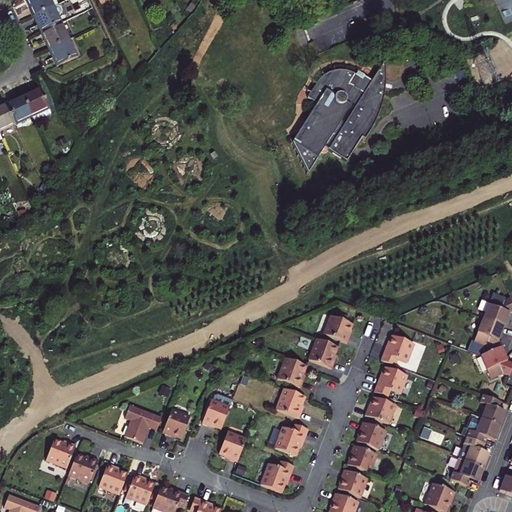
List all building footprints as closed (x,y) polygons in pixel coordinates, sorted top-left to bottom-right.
[(34,17),(57,6),(53,0),(25,0),(30,8),(34,17)] [(38,26),(42,34),(60,25),(65,23),(61,16),(62,12),(60,8),(57,6),(34,17),(38,26)] [(60,25),(42,34),(46,42),(50,50),(68,42),(60,25)] [(75,59),(68,42),(50,50),(53,59),(57,67),(75,59)] [(363,94),(362,93),(352,86),(349,85),(355,76),(348,72),(345,71),(339,71),(334,71),(326,74),(321,78),(317,82),(310,93),(307,97),(308,98),(317,104),(293,143),(308,173),(324,147),(346,161),(361,137),(365,139),(373,125),(377,116),(380,110),(382,101),(384,88),(384,73),(383,63),(363,94)] [(356,80),(352,86),(362,93),(366,86),(360,83),(356,80)] [(32,117),(34,123),(52,114),(40,90),(31,94),(23,98),(32,117)] [(14,102),(6,105),(15,124),(32,117),(23,98),(14,102)] [(0,108),(0,131),(15,124),(6,105),(0,108)] [(56,142),(58,148),(67,144),(64,138),(56,142)] [(506,321),(509,314),(511,312),(511,302),(510,297),(505,300),(492,295),(492,296),(484,293),(481,302),(488,305),(483,320),(504,328),(506,321)] [(324,314),(317,332),(322,334),(329,316),(324,314)] [(347,335),(351,325),(330,317),(323,336),(346,345),(348,340),(349,336),(347,335)] [(504,328),(483,320),(474,343),(486,347),(489,353),(501,348),(498,342),(501,335),(504,328)] [(384,355),(382,362),(396,367),(400,357),(406,360),(414,341),(395,334),(389,348),(387,348),(384,355)] [(334,359),(337,348),(316,340),(309,359),(332,368),(334,364),(336,359),(334,359)] [(474,343),(472,341),(468,352),(480,357),(489,353),(486,347),(474,343)] [(489,353),(480,357),(491,380),(503,375),(509,377),(511,368),(511,363),(507,362),(504,355),(501,348),(489,353)] [(302,378),(306,367),(285,359),(278,378),(301,387),(302,383),(304,378),(302,378)] [(376,386),(374,393),(388,398),(391,388),(399,391),(406,372),(387,365),(381,380),(379,379),(376,386)] [(279,388),(272,407),(295,416),(297,410),(295,409),(300,396),(279,388)] [(480,420),(500,427),(502,420),(505,413),(498,410),(501,403),(482,396),(479,403),(486,405),(480,420)] [(388,424),(396,405),(374,397),(370,408),(368,407),(367,411),(365,415),(388,424)] [(212,398),(201,426),(205,427),(209,429),(210,426),(221,430),(231,405),(212,398)] [(160,416),(126,403),(121,415),(126,417),(120,434),(141,442),(144,433),(146,427),(155,430),(160,416)] [(171,410),(161,437),(169,441),(170,438),(175,440),(180,442),(190,417),(171,410)] [(500,427),(480,420),(475,434),(469,431),(466,438),(484,445),(487,439),(494,441),(497,434),(500,427)] [(388,433),(361,423),(359,427),(358,431),(360,432),(356,442),(381,452),(388,433)] [(303,444),(308,430),(294,425),(290,435),(283,432),(276,451),(295,458),(298,451),(301,444),(303,444)] [(275,442),(280,429),(275,428),(270,440),(275,442)] [(245,441),(227,434),(218,455),(225,457),(224,460),(226,460),(236,464),(245,441)] [(484,445),(466,438),(463,445),(469,448),(464,462),(483,469),(486,462),(489,455),(482,452),(484,445)] [(464,462),(469,448),(463,445),(458,459),(464,462)] [(379,457),(352,446),(350,450),(349,454),(351,455),(347,466),(372,475),(379,457)] [(65,476),(74,452),(65,449),(64,451),(54,447),(46,468),(65,476)] [(85,457),(77,453),(67,477),(89,485),(97,463),(91,461),(84,458),(85,457)] [(290,472),(292,465),(278,460),(274,470),(267,467),(260,486),(279,493),(285,478),(287,479),(290,472)] [(483,469),(464,462),(459,475),(453,473),(449,480),(465,487),(468,480),(478,483),(481,476),(483,469)] [(111,467),(107,465),(98,489),(119,497),(127,475),(114,470),(115,468),(111,467)] [(247,470),(238,467),(236,474),(244,477),(247,470)] [(370,481),(342,471),(339,479),(341,480),(339,485),(337,490),(363,500),(370,481)] [(138,477),(134,476),(131,483),(127,481),(123,493),(127,494),(125,499),(146,507),(154,486),(145,483),(146,480),(138,477)] [(511,479),(505,477),(502,484),(499,492),(511,496),(511,479)] [(434,485),(426,506),(441,511),(449,511),(451,507),(454,500),(456,501),(458,495),(434,485)] [(160,487),(151,509),(152,510),(151,511),(174,511),(176,509),(183,511),(189,495),(173,489),(172,491),(166,489),(160,487)] [(57,494),(47,490),(44,498),(54,502),(57,494)] [(357,511),(361,505),(333,494),(332,498),(330,502),(333,503),(329,511),(357,511)] [(38,511),(40,508),(9,496),(3,509),(11,511),(10,511),(38,511)] [(200,502),(193,499),(187,511),(220,511),(206,507),(207,504),(200,502)] [(47,509),(49,503),(42,500),(40,506),(47,509)]
